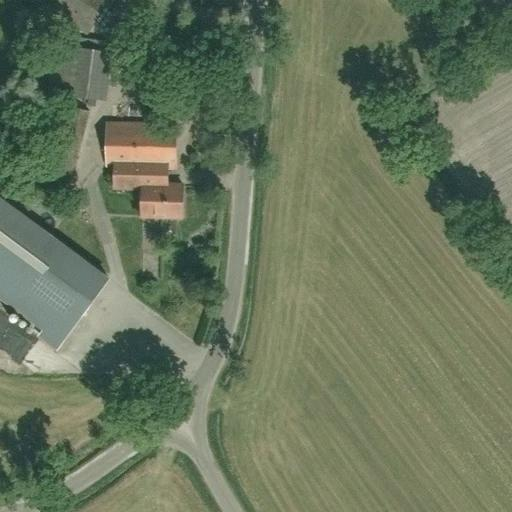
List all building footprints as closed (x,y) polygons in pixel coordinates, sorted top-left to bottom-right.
[(32,0),(89,34),(109,0),(32,0)] [(149,66),(158,40),(145,35),(136,61),(149,66)] [(45,92),(106,100),(113,52),(51,44),(45,92)] [(74,177),(91,112),(68,105),(48,178),(69,183),(71,176),(74,177)] [(145,188),(144,216),(183,216),(183,184),(167,184),(167,170),(176,169),(177,123),(109,122),(108,167),(117,167),(117,187),(145,188)] [(0,199),(0,296),(46,331),(41,337),(57,349),(108,279),(0,199)]
